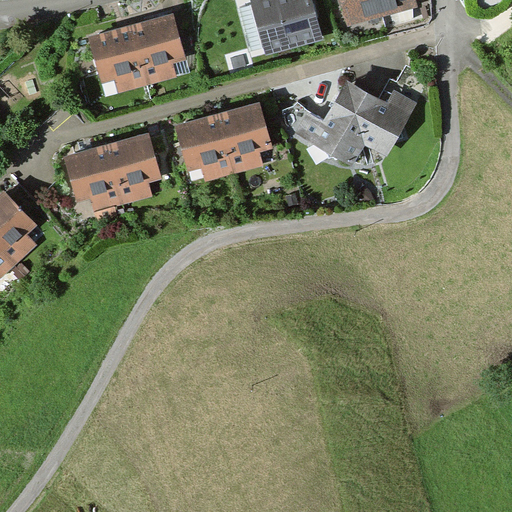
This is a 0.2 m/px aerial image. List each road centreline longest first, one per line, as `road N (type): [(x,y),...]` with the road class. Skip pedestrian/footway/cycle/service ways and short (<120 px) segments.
road 1 (track): [(446,183),(399,216),(216,241),(149,304),(48,480),(20,511)]
road 2 (residential): [(446,37),(59,144),(0,177)]
road 3 (residential): [(446,37),(457,139),(446,183)]
